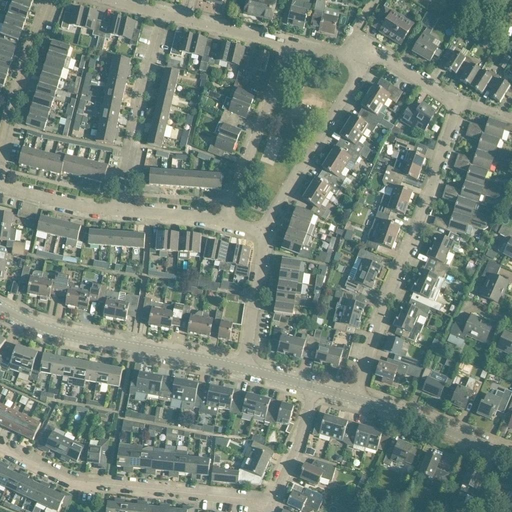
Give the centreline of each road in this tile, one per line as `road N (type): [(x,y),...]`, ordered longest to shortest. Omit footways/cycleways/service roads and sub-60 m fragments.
road 1 (residential): [(354,402),(458,105)]
road 2 (residential): [(271,503),(76,485),(0,447)]
road 3 (residential): [(241,371),(54,332),(0,304)]
road 4 (residential): [(266,235),(359,73),(345,51)]
road 5 (residential): [(119,211),(161,14)]
road 6 (residential): [(225,223),(289,46)]
road 7 (residential): [(511,457),(354,402)]
road 8 (residential): [(0,155),(46,0)]
road 9 (residential): [(241,371),(266,235)]
road 10 (residential): [(289,46),(161,14)]
road 11 (residential): [(458,105),(353,40)]
road 12 (residential): [(119,211),(0,186)]
